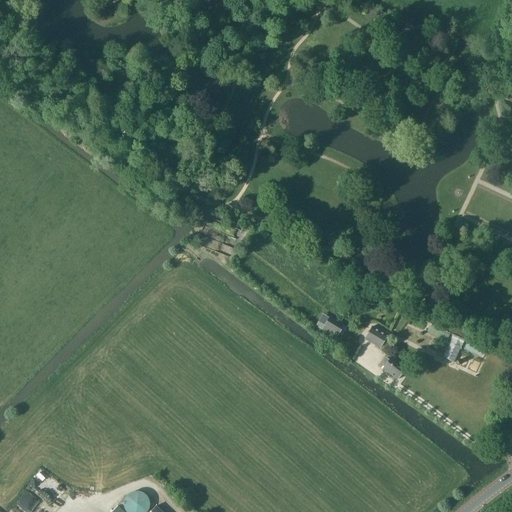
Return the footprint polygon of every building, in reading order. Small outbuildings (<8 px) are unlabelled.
[(337,328),(329,323),(321,336),(328,341),(327,342),(331,344),(336,337),(332,334),(337,328)] [(451,333),(431,324),(428,332),(447,341),(451,333)] [(380,348),(387,335),(372,327),(365,339),(380,348)] [(464,342),(452,336),(442,357),(454,363),(464,342)] [(487,350),(467,341),(463,349),(483,358),(487,350)] [(387,372),(386,374),(389,377),(390,375),(397,380),(406,368),(392,357),(390,360),(386,358),(383,362),(386,364),(383,369),(387,372)]
